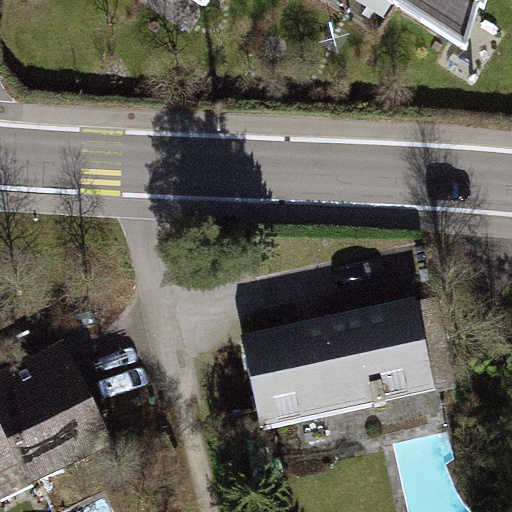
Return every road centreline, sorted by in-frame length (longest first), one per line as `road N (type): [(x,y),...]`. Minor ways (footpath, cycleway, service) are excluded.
road 1 (unclassified): [(0,154),(511,179)]
road 2 (track): [(208,511),(151,279),(151,163)]
